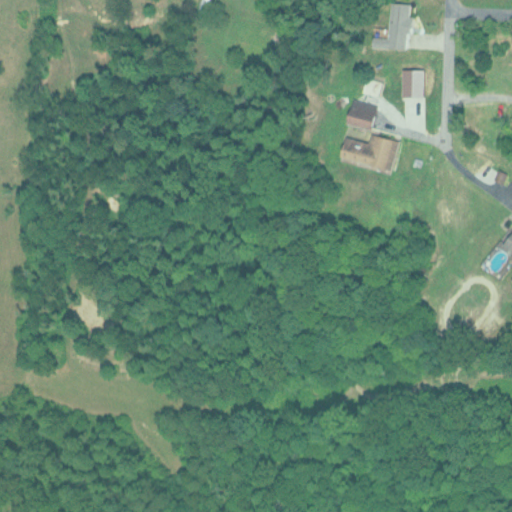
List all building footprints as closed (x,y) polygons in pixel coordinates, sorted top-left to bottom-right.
[(391,37),(376,36),(376,47),(412,48),(413,2),(392,1),(391,37)] [(378,95),(382,83),(370,78),(365,90),(378,95)] [(348,123),(373,128),(378,104),(353,98),(348,123)] [(400,139),(373,133),(371,142),(348,136),(343,158),(394,169),(400,139)] [(511,233),(506,241),(501,237),(481,264),(499,277),(511,259),(511,233)]
